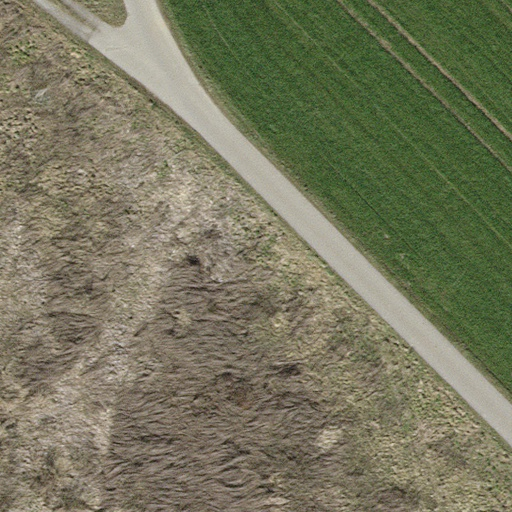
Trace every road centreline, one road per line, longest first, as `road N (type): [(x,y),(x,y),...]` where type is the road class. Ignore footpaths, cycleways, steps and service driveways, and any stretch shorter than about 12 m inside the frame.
road 1 (track): [(140,0),(148,32),(200,111),(511,424)]
road 2 (track): [(200,111),(55,0)]
